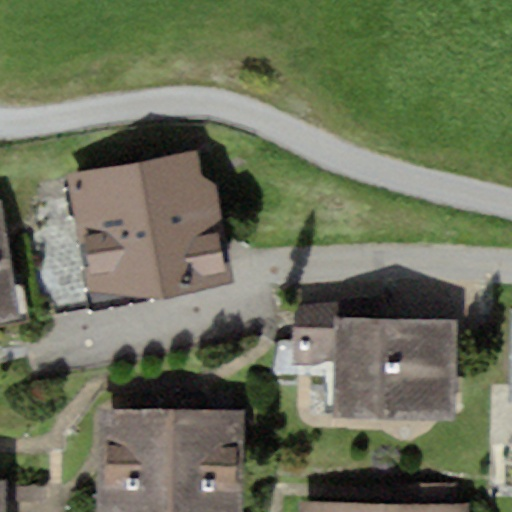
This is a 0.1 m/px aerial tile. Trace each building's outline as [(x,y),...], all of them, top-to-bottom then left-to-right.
[(67,175),(89,292),(153,298),(234,282),(217,185),(203,180),(198,151),(67,175)] [(0,321),(24,318),(3,199),(0,199),(0,321)] [(458,320),(369,319),(369,306),(296,305),(295,365),(335,365),(335,418),(457,419),(458,320)] [(99,409),(97,511),(243,511),(245,411),(99,409)] [(469,511),(469,506),(457,506),(457,485),(401,484),(401,505),(301,502),(300,511),(469,511)]
